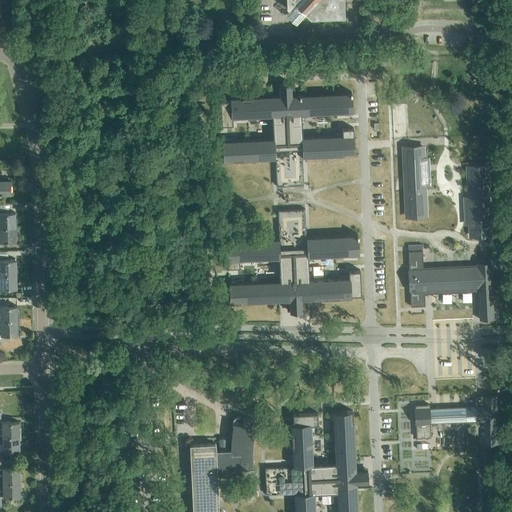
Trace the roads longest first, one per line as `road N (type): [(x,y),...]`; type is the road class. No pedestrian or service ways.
road 1 (unclassified): [(511,33),(431,29),(163,43)]
road 2 (residential): [(40,332),(38,144),(16,63)]
road 3 (residential): [(371,336),(360,82)]
road 4 (residential): [(141,511),(151,479),(143,450),(143,331)]
road 5 (unknown): [(420,336),(428,511)]
road 6 (residential): [(378,511),(371,336)]
road 7 (residential): [(371,336),(211,332)]
road 8 (unclassified): [(163,43),(48,50),(16,63)]
road 9 (residential): [(44,511),(40,368)]
road 10 (residential): [(511,336),(371,336)]
